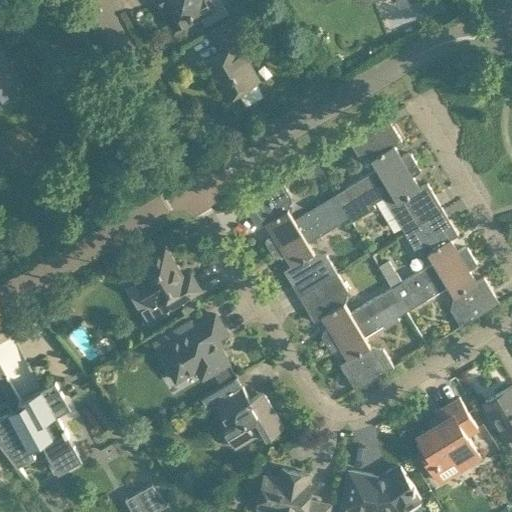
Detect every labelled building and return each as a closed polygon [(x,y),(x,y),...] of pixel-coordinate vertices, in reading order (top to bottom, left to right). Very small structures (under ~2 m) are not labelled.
[(160,0),(176,27),(210,7),(205,0),(160,0)] [(225,99),(239,91),(247,105),(264,95),(256,81),(258,80),(258,79),(254,81),(237,52),(249,45),(239,26),(237,27),(232,18),(211,30),(222,51),(204,61),(225,99)] [(0,94),(20,83),(0,48),(0,94)] [(342,205),(416,161),(411,153),(408,152),(401,157),(394,144),(402,140),(386,114),(348,137),(359,156),(371,159),(376,168),(344,187),(334,193),(342,205)] [(443,208),(427,183),(419,187),(412,176),(419,171),(420,169),(416,161),(342,205),(349,218),(351,217),(353,220),(375,207),(373,203),(383,197),(404,231),(443,208)] [(270,249),(333,210),(342,205),(334,193),(326,198),(294,218),(289,209),(291,196),(280,178),(242,201),(258,228),(265,223),(272,234),(266,239),(265,241),(270,249)] [(309,242),(341,223),(349,218),(342,205),(333,210),(270,249),(274,257),(277,258),(284,253),(291,265),(283,270),(298,295),(337,272),(327,255),(314,251),(309,242)] [(457,250),(451,239),(458,234),(443,208),(404,231),(415,249),(428,253),(433,262),(402,280),(389,258),(378,265),(392,287),(399,299),(408,294),(472,255),(467,247),(464,246),(457,250)] [(141,276),(134,280),(149,305),(141,310),(149,324),(166,314),(165,312),(201,290),(191,273),(184,277),(165,246),(148,257),(143,260),(148,268),(140,273),(141,276)] [(477,262),(472,255),(399,299),(406,311),(448,286),(453,294),(451,308),(461,326),(500,303),(484,276),(476,281),(469,269),(476,265),(477,262)] [(327,344),(390,305),(399,299),(392,287),(350,312),(345,303),(347,289),(337,272),(298,295),(314,321),(322,316),(329,328),(322,332),(321,335),(327,344)] [(46,311),(55,322),(71,309),(63,298),(46,311)] [(399,319),(397,316),(406,311),(399,299),(390,305),(327,344),(331,351),(334,351),(341,347),(348,358),(340,363),(355,389),(394,366),(382,347),(371,345),(364,335),(383,324),(385,327),(399,319)] [(227,332),(216,314),(195,326),(191,319),(153,342),(176,380),(197,368),(203,378),(229,362),(215,340),(227,332)] [(41,450),(45,448),(51,459),(74,446),(51,403),(64,396),(56,381),(19,401),(24,409),(13,415),(11,411),(0,416),(0,433),(2,435),(0,436),(0,443),(17,465),(42,451),(41,450)] [(511,384),(485,401),(507,438),(511,434),(511,384)] [(284,427),(265,395),(262,391),(250,398),(243,386),(226,396),(216,403),(226,420),(232,416),(236,423),(225,430),(235,447),(256,434),(251,426),(258,422),(267,437),(284,427)] [(423,452),(413,458),(420,470),(430,464),(430,465),(451,452),(460,468),(481,455),(468,434),(478,428),(469,414),(459,397),(438,410),(443,418),(417,434),(424,445),(420,448),(423,452)] [(391,511),(393,510),(398,509),(420,495),(401,466),(396,469),(391,468),(385,472),(387,475),(385,476),(377,478),(374,477),(375,474),(349,469),(340,511),(391,511)] [(308,500),(309,497),(311,484),(307,483),(309,473),(282,468),(280,478),(264,475),(258,506),(274,509),(273,511),(328,511),(330,504),(308,500)] [(138,507),(139,507),(143,511),(152,511),(168,499),(153,481),(131,499),(138,507)]
